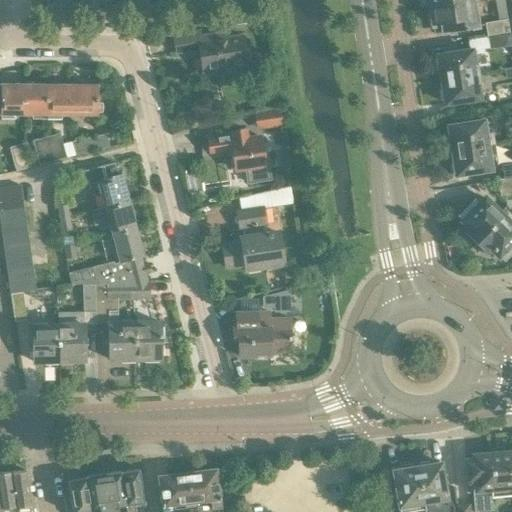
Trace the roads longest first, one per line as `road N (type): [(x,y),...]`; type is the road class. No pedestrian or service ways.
road 1 (residential): [(222,422),(130,46),(6,42)]
road 2 (secondary): [(407,307),(359,0)]
road 3 (tertiary): [(40,425),(222,422)]
road 4 (tertiary): [(222,422),(327,415),(382,394)]
